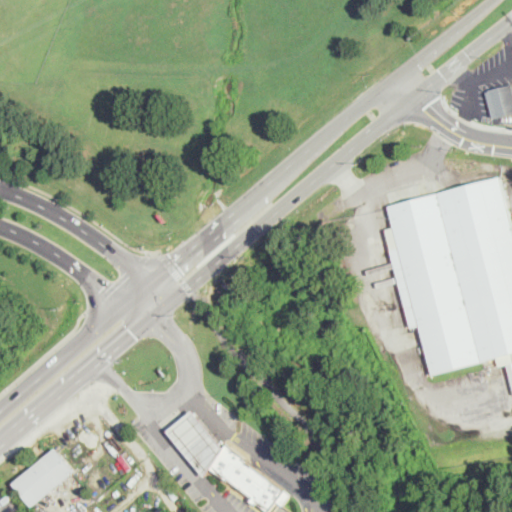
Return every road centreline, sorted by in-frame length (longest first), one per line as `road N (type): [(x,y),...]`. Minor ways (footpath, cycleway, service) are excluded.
road 1 (secondary): [(493,0),(0,411)]
road 2 (secondary): [(155,315),(414,96)]
road 3 (secondary): [(155,315),(152,282),(83,229),(0,187)]
road 4 (secondary): [(0,447),(155,315)]
road 5 (secondary): [(0,223),(155,315)]
road 6 (secondary): [(414,96),(511,19)]
